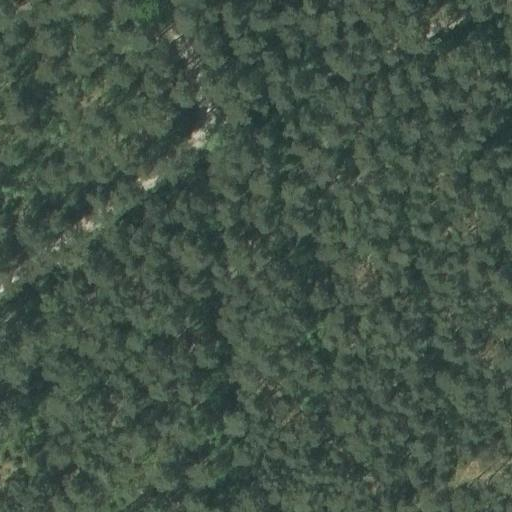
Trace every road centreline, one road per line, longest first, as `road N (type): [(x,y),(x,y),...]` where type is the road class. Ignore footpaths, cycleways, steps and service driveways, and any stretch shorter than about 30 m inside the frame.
road 1 (track): [(187,0),(219,72),(225,105),(218,130),(0,298)]
road 2 (track): [(225,105),(489,0)]
